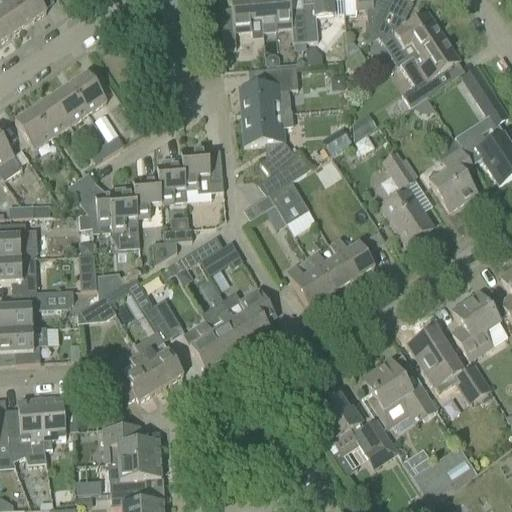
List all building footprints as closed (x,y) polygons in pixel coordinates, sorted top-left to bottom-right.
[(9,0),(8,1),(27,29),(45,17),(43,14),(53,7),(48,0),(9,0)] [(229,0),(232,29),(220,31),(222,54),(235,53),(234,37),(250,36),(249,25),(261,24),(258,0),(229,0)] [(292,48),(305,47),(302,19),(290,20),(288,0),(258,0),(261,24),(262,38),(274,37),(274,34),(291,32),(292,38),(291,38),(292,48)] [(317,46),(315,22),(343,19),(341,0),(311,0),(312,8),(301,9),(302,19),(305,47),(317,46)] [(371,0),(341,0),(343,19),(355,18),(355,15),(366,14),(367,35),(374,38),(381,25),(393,0),(377,0),(376,2),(372,2),(371,0)] [(397,71),(443,42),(427,17),(402,33),(399,27),(404,24),(412,8),(395,0),(393,0),(381,25),(374,38),(381,48),(397,71)] [(0,27),(9,41),(27,29),(8,1),(0,6),(0,27)] [(0,27),(0,47),(9,41),(0,27)] [(367,35),(360,42),(365,47),(374,38),(367,35)] [(417,59),(399,70),(414,93),(401,101),(409,114),(416,109),(439,94),(433,84),(442,77),(459,66),(443,42),(417,59)] [(305,47),(292,48),(292,56),(305,55),(305,47)] [(351,50),(346,50),(347,64),(356,55),(351,50)] [(347,64),(344,67),(345,76),(354,77),(367,69),(357,54),(356,55),(347,64)] [(316,59),(306,60),(307,71),(320,70),(319,61),(316,59)] [(258,91),(238,92),(240,122),(253,121),(271,119),(270,106),(280,106),(279,96),(288,96),(297,95),(295,71),(268,74),(269,90),(258,91)] [(68,91),(87,119),(106,107),(87,78),(68,91)] [(481,86),(468,94),(475,103),(479,110),(486,122),(493,132),(497,130),(506,124),(492,101),(492,102),(487,95),(481,86)] [(68,91),(50,103),(69,131),(87,119),(68,91)] [(32,114),(52,143),(69,131),(50,103),(32,114)] [(52,143),(32,114),(14,127),(25,144),(33,156),(52,143)] [(253,121),(240,122),(243,151),(263,150),(274,149),(275,156),(259,168),(269,181),(279,194),(291,187),(295,184),(309,176),(296,159),(294,161),(284,148),(282,133),(292,132),(291,118),(289,118),(281,118),(271,119),(253,121)] [(368,121),(350,132),(353,148),(376,134),(368,121)] [(470,132),(453,144),(455,147),(463,159),(471,171),(481,164),(498,190),(511,180),(511,152),(502,137),(481,150),(470,132)] [(349,136),(334,136),(334,150),(349,149),(349,136)] [(109,153),(112,157),(122,151),(119,146),(116,141),(106,147),(109,153)] [(0,142),(0,181),(3,186),(21,174),(13,162),(5,149),(0,142)] [(102,164),(112,157),(109,153),(106,147),(96,154),(99,159),(102,164)] [(448,176),(429,189),(437,201),(448,217),(475,199),(463,182),(474,175),(471,171),(463,159),(455,147),(437,160),(448,176)] [(198,199),(222,197),(219,156),(207,157),(206,155),(180,157),(181,169),(182,169),(184,195),(197,194),(198,199)] [(400,195),(414,186),(396,159),(382,168),(400,195)] [(181,169),(156,171),(157,183),(158,183),(160,209),(173,208),(185,207),(184,195),(182,169),(181,169)] [(295,184),(291,187),(308,216),(314,226),(329,217),(318,199),(327,193),(315,173),(309,176),(295,184)] [(94,188),(88,178),(78,185),(84,194),(94,188)] [(132,185),(132,192),(133,197),(136,224),(136,223),(149,222),(148,210),(160,209),(158,183),(157,183),(132,185)] [(74,201),(84,194),(78,185),(67,192),(74,201)] [(268,201),(274,211),(285,229),(308,216),(291,187),(279,194),(268,201)] [(91,225),(97,225),(94,188),(84,194),(74,201),(88,220),(90,223),(91,225)] [(108,199),(94,188),(97,225),(98,233),(98,239),(125,236),(132,242),(137,242),(136,223),(136,224),(133,197),(132,192),(118,194),(112,194),(108,199)] [(408,197),(381,214),(405,251),(432,234),(408,197)] [(22,223),(32,223),(50,222),(49,211),(21,212),(22,223)] [(21,212),(8,213),(8,223),(8,224),(22,223),(21,212)] [(88,220),(78,221),(78,235),(90,234),(90,223),(88,220)] [(195,224),(189,224),(190,234),(199,233),(198,226),(195,224)] [(0,265),(19,264),(35,263),(34,236),(24,236),(24,229),(0,230),(0,265)] [(175,247),(191,246),(190,234),(162,237),(163,248),(175,247)] [(198,253),(191,257),(197,267),(218,254),(221,252),(215,243),(198,253)] [(329,251),(351,287),(373,273),(358,249),(346,257),(339,245),(329,251)] [(176,257),(175,247),(163,248),(151,249),(153,271),(176,257)] [(91,248),(79,249),(79,260),(92,260),(91,248)] [(314,276),(329,300),(351,287),(329,251),(317,258),(307,264),(314,276)] [(228,270),(218,254),(197,267),(197,268),(207,283),(228,270)] [(19,264),(0,265),(0,288),(10,288),(11,300),(36,299),(35,281),(34,263),(19,264)] [(180,264),(170,270),(175,279),(185,273),(180,264)] [(175,279),(170,270),(159,276),(165,285),(175,279)] [(329,300),(314,276),(303,283),(295,271),(285,277),(307,314),(329,300)] [(511,275),(499,283),(511,302),(511,305),(502,311),(499,307),(498,307),(509,324),(511,328),(511,275)] [(117,280),(96,282),(98,305),(105,301),(116,295),(123,290),(117,280)] [(109,309),(121,303),(140,291),(135,283),(123,290),(116,295),(105,301),(109,309)] [(94,286),(78,288),(79,296),(95,295),(94,286)] [(232,326),(247,350),(269,336),(264,328),(275,321),(268,310),(258,294),(239,306),(234,299),(221,307),(233,325),(232,326)] [(0,335),(31,334),(30,318),(37,317),(37,316),(67,315),(72,308),(71,297),(36,299),(11,300),(11,312),(0,312),(0,335)] [(498,329),(489,316),(479,299),(452,316),(464,336),(455,342),(452,337),(451,338),(462,355),(468,365),(479,358),(477,353),(487,347),(482,339),(498,329)] [(77,329),(98,316),(104,325),(115,318),(109,309),(105,301),(98,305),(76,318),(77,329)] [(200,320),(204,327),(211,339),(226,363),(247,350),(232,326),(233,325),(221,307),(219,302),(210,307),(213,312),(200,320)] [(182,335),(164,305),(153,312),(171,342),(182,335)] [(171,342),(153,312),(142,319),(153,338),(160,349),(162,347),(171,342)] [(211,339),(204,327),(194,333),(182,341),(189,352),(193,360),(203,377),(226,363),(211,339)] [(407,350),(417,367),(434,392),(461,375),(444,350),(434,333),(407,350)] [(14,370),(39,368),(38,351),(47,350),(46,334),(31,335),(31,334),(0,335),(0,359),(13,359),(14,370)] [(153,338),(134,350),(138,358),(160,394),(182,380),(172,363),(167,356),(162,347),(160,349),(153,338)] [(78,350),(68,350),(69,366),(78,365),(78,350)] [(138,358),(106,377),(124,408),(134,402),(138,407),(160,394),(138,358)] [(363,386),(393,431),(409,421),(415,429),(435,416),(419,391),(409,397),(390,368),(363,386)] [(471,406),(488,395),(473,372),(456,382),(471,406)] [(338,401),(312,418),(331,447),(341,462),(358,451),(364,461),(373,475),(397,460),(388,446),(375,426),(363,433),(360,428),(350,412),(347,415),(338,401)] [(53,403),(39,404),(43,455),(51,454),(50,445),(65,444),(64,437),(76,437),(74,410),(62,411),(61,405),(53,406),(53,403)] [(17,415),(5,416),(5,424),(7,442),(9,459),(12,467),(22,462),(21,457),(35,456),(43,455),(39,404),(25,405),(25,408),(17,409),(17,415)] [(0,459),(9,459),(7,442),(5,424),(0,424),(0,459)] [(102,434),(102,435),(104,469),(118,468),(159,465),(157,446),(140,447),(139,431),(102,434)] [(476,479),(459,452),(435,468),(412,483),(430,511),(476,479)] [(118,468),(108,468),(110,499),(137,497),(145,496),(145,485),(160,484),(159,465),(118,468)] [(83,488),(74,489),(75,501),(84,500),(83,488)] [(137,497),(110,499),(110,511),(161,511),(161,506),(138,508),(137,497)] [(86,511),(91,511),(90,501),(77,502),(77,511),(86,511)]
